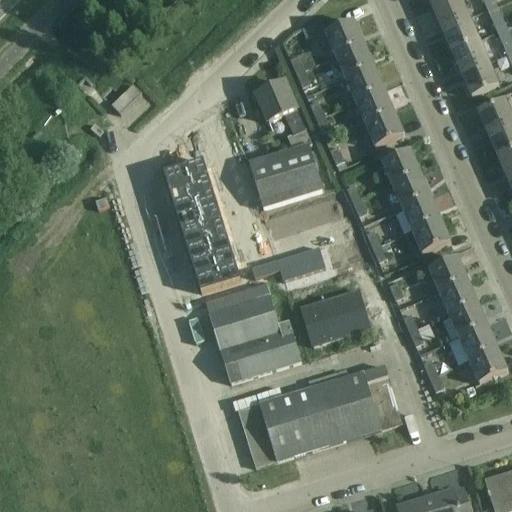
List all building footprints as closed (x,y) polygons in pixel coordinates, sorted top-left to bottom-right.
[(457,0),(427,0),(432,11),(457,0)] [(469,21),(459,0),(457,0),(432,11),(442,33),(469,21)] [(497,9),(492,0),(481,0),(487,13),(497,9)] [(506,32),(497,9),(487,13),(497,36),(506,32)] [(479,44),(469,21),(442,33),(452,55),(479,44)] [(325,37),(335,61),(363,49),(353,25),(325,37)] [(511,55),(511,44),(506,32),(497,36),(507,58),(511,55)] [(488,66),(479,44),(452,55),(462,78),(488,66)] [(373,71),(363,49),(335,61),(345,83),(373,71)] [(291,62),(297,77),(306,74),(299,58),(291,62)] [(499,89),(488,66),(462,78),(472,101),(499,89)] [(383,93),(373,71),(345,83),(355,106),(383,93)] [(311,87),(306,74),(297,77),(303,90),(311,87)] [(284,118),(292,136),(288,138),(294,152),(310,144),(284,86),(256,98),(268,125),(284,118)] [(120,119),(142,98),(133,89),(111,110),(120,119)] [(393,116),(383,93),(355,106),(365,128),(393,116)] [(478,115),(488,138),(511,127),(511,119),(505,103),(478,115)] [(310,108),(316,123),(325,119),(318,104),(310,108)] [(403,139),(393,116),(365,128),(375,151),(403,139)] [(331,133),(325,119),(316,123),(323,137),(331,133)] [(511,154),(511,127),(488,138),(498,161),(511,154)] [(308,148),(249,166),(263,212),(323,193),(308,148)] [(337,169),(345,166),(339,151),(330,155),(337,169)] [(382,166),(392,190),(420,178),(410,154),(382,166)] [(511,180),(511,154),(498,161),(507,183),(511,180)] [(203,164),(164,176),(201,295),(240,283),(203,164)] [(430,200),(420,178),(392,190),(402,212),(430,200)] [(347,192),(353,207),(362,203),(355,188),(347,192)] [(439,223),(430,200),(402,212),(412,235),(439,223)] [(368,218),(362,203),(353,207),(359,221),(368,218)] [(450,246),(439,223),(412,235),(422,258),(450,246)] [(366,237),(373,252),(381,248),(375,233),(366,237)] [(381,247),(397,254),(402,242),(387,235),(381,247)] [(388,263),(381,248),(373,252),(379,266),(388,263)] [(252,273),(254,279),(255,283),(280,275),(284,285),(285,285),(326,272),(319,251),(252,273)] [(429,273),(439,297),(467,284),(457,261),(429,273)] [(477,307),(467,284),(439,297),(449,319),(477,307)] [(398,286),(389,289),(396,304),(404,300),(398,286)] [(250,306),(208,318),(229,387),(299,366),(287,326),(278,329),(266,287),(247,293),(250,306)] [(359,294),(302,311),(313,350),(370,333),(359,294)] [(486,330),(477,307),(449,319),(458,342),(486,330)] [(412,318),(403,321),(410,336),(418,332),(412,318)] [(496,352),(486,330),(458,342),(468,364),(496,352)] [(425,347),(418,332),(410,336),(416,351),(425,347)] [(506,376),(496,352),(468,364),(478,388),(506,376)] [(423,367),(429,381),(443,375),(437,361),(423,367)] [(259,409),(238,416),(255,471),(276,465),(276,466),(381,434),(381,433),(401,426),(385,371),(364,377),(364,376),(259,408),(259,409)] [(449,389),(443,375),(429,381),(435,395),(449,389)] [(511,511),(511,474),(484,483),(493,511),(504,508),(505,511),(511,511)] [(425,501),(398,510),(398,511),(468,511),(463,493),(451,496),(452,497),(426,505),(425,501)]
